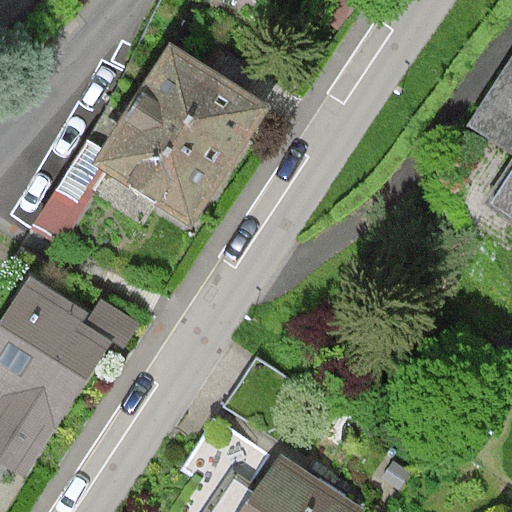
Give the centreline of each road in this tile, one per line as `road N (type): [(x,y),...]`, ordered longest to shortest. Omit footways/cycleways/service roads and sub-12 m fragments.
road 1 (residential): [(433,0),(258,268),(84,511)]
road 2 (residential): [(0,144),(132,0)]
